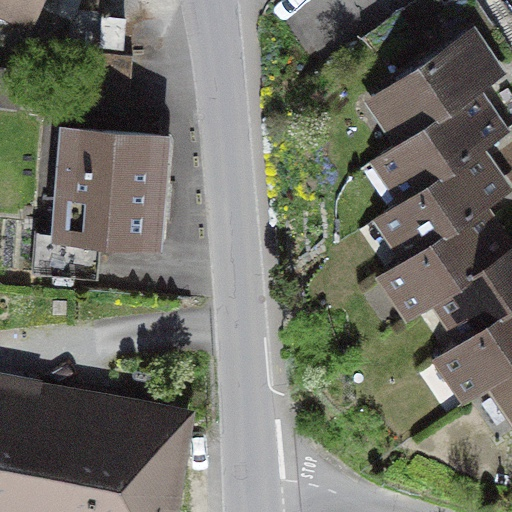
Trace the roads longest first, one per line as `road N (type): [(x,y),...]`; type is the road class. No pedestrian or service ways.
road 1 (tertiary): [(247,480),(204,0)]
road 2 (residential): [(247,480),(285,479),(393,511)]
